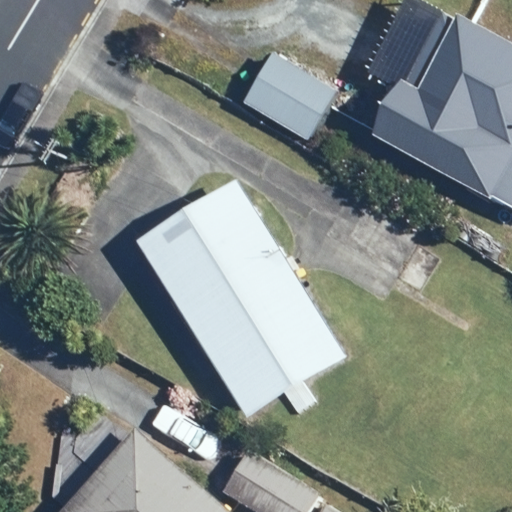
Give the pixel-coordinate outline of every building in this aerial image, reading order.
[(455,8),(387,132),(511,200),(511,30),(474,10),(470,16),(455,8)] [(253,103),(315,139),(344,89),(282,53),(253,103)] [(151,239),(257,414),(355,355),(250,180),(151,239)] [(421,241),(402,275),(425,288),(444,253),(421,241)] [(70,511),(245,511),(147,425),(70,511)] [(258,450),(232,491),(265,511),(339,511),(322,501),(328,493),(258,450)]
